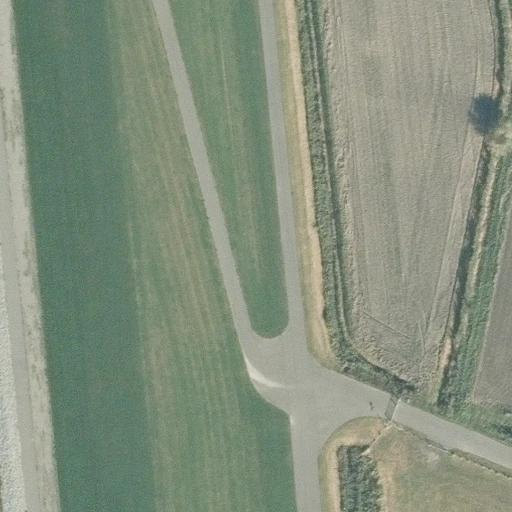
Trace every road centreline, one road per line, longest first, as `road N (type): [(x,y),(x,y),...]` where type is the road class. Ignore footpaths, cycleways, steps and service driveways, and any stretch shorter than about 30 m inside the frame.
road 1 (track): [(316,511),(267,0)]
road 2 (track): [(176,0),(249,369),(301,375)]
road 3 (track): [(0,259),(27,511)]
road 4 (unclassified): [(511,460),(400,417),(302,363)]
